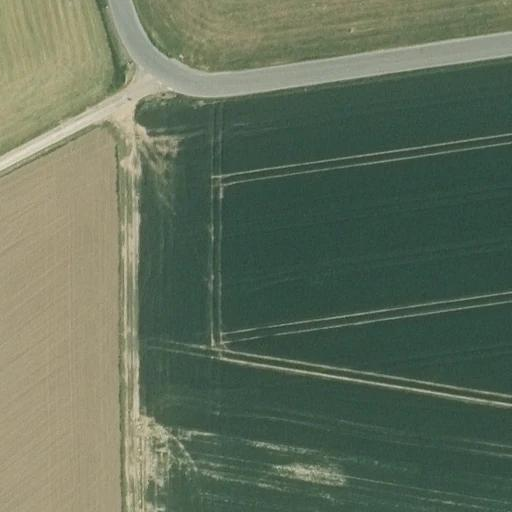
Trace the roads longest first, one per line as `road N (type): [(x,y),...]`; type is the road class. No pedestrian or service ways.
road 1 (tertiary): [(158,73),(191,87),(234,89),(511,47)]
road 2 (unclassified): [(0,168),(137,94),(158,73)]
